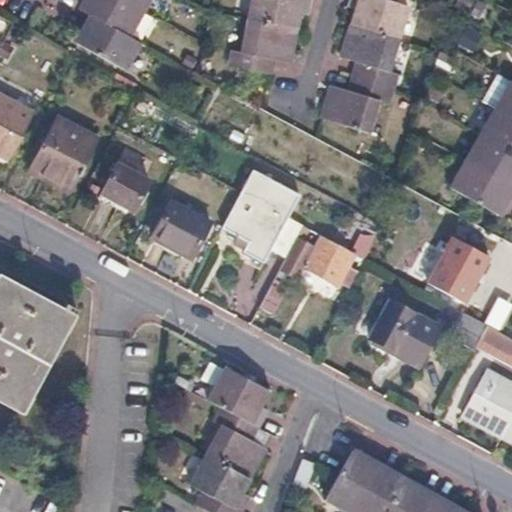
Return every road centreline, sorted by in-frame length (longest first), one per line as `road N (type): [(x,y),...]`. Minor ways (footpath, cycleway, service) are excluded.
road 1 (residential): [(0,216),(308,383)]
road 2 (residential): [(308,383),(511,494)]
road 3 (residential): [(308,383),(253,511)]
